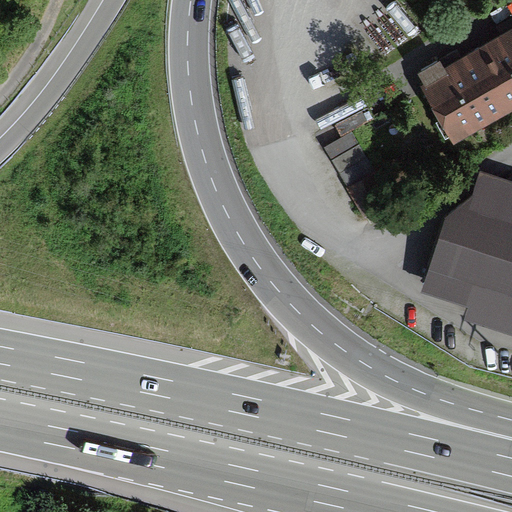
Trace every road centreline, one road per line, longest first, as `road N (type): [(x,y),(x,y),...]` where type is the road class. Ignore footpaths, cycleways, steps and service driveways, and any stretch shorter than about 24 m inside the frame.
road 1 (motorway): [(511,419),(419,391),(365,364),(316,328),(257,263),(213,184),(196,127),(191,0)]
road 2 (motorway): [(511,466),(0,354)]
road 3 (motorway): [(0,424),(396,511)]
road 4 (motorway): [(114,0),(56,89),(0,150)]
road 5 (track): [(0,101),(35,57),(63,0)]
